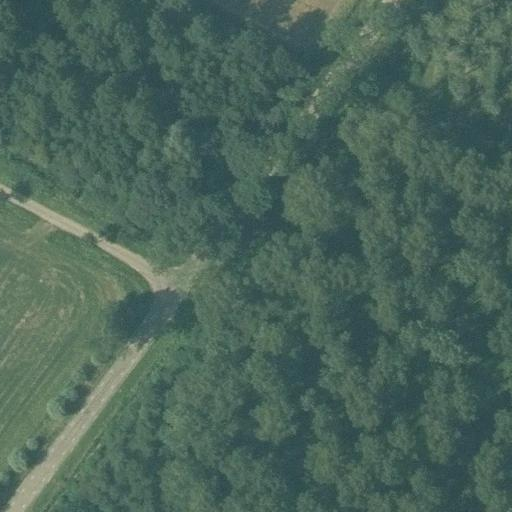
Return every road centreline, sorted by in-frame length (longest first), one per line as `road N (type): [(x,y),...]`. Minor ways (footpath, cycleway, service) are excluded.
road 1 (unclassified): [(177,286),(389,0)]
road 2 (unclassified): [(9,511),(177,286)]
road 3 (unclassified): [(177,286),(0,191)]
